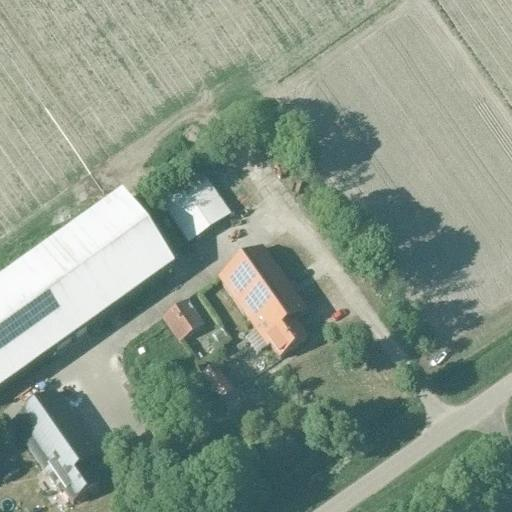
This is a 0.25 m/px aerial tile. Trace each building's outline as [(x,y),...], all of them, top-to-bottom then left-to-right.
[(202,178),(160,207),(187,247),(229,219),(202,178)] [(0,397),(174,273),(126,207),(122,201),(0,288),(0,397)] [(308,318),(307,317),(262,251),(219,282),(269,352),(271,351),(281,364),(309,344),(297,326),(308,318)] [(164,321),(181,346),(206,329),(189,303),(164,321)] [(221,335),(214,340),(220,348),(227,343),(221,335)] [(233,395),(216,371),(214,367),(202,375),(226,408),(230,405),(226,400),(233,395)] [(88,471),(101,463),(55,397),(13,427),(63,497),(65,496),(74,509),(101,490),(88,471)] [(0,473),(11,466),(1,452),(0,452),(0,473)]
